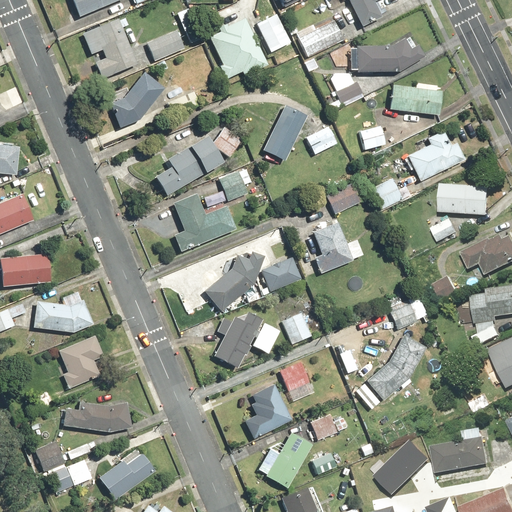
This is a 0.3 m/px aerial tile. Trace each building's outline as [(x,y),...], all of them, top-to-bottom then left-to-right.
[(62,0),(71,21),(121,0),(62,0)] [(347,0),(359,25),(384,14),(377,0),(378,0),(347,0)] [(188,9),(177,14),(185,31),(196,25),(188,9)] [(277,14),(256,25),(270,53),(291,43),(277,14)] [(335,16),(297,37),(308,57),(346,36),(335,16)] [(222,31),(210,36),(222,61),(219,62),(225,75),(243,67),(245,70),(264,62),(244,17),(221,27),(222,31)] [(135,64),(115,19),(95,28),(103,47),(97,49),(102,60),(92,64),(98,80),(135,64)] [(176,30),(146,43),(154,61),(184,48),(176,30)] [(355,44),(355,72),(401,73),(426,56),(417,43),(411,48),(404,37),(393,44),(355,44)] [(275,80),(283,77),(284,80),(292,76),(290,74),(301,69),(297,59),(271,71),(275,80)] [(348,68),(329,77),(342,103),(361,93),(348,68)] [(140,73),(117,101),(107,105),(116,128),(137,121),(162,90),(140,73)] [(390,85),(388,110),(441,114),(443,84),(417,82),(416,87),(390,85)] [(193,91),(186,95),(192,108),(200,105),(193,91)] [(184,95),(167,104),(173,117),(191,109),(184,95)] [(282,163),(304,117),(281,106),(259,152),(282,163)] [(327,123),(305,138),(316,154),(338,140),(327,123)] [(226,124),(211,145),(229,157),(243,135),(226,124)] [(382,125),(358,131),(363,150),(387,144),(382,125)] [(420,180),(465,158),(457,142),(452,144),(444,128),(426,136),(430,144),(408,155),(420,180)] [(151,179),(162,198),(218,167),(203,139),(164,161),(169,169),(151,179)] [(0,144),(0,174),(14,176),(17,147),(0,144)] [(239,171),(219,178),(227,201),(247,193),(239,171)] [(391,176),(370,188),(381,209),(402,198),(391,176)] [(352,179),(324,194),(335,214),(363,200),(352,179)] [(493,183),(441,182),(440,213),(492,214),(493,183)] [(171,237),(177,252),(233,230),(224,207),(201,215),(193,193),(169,203),(181,233),(171,237)] [(0,203),(0,234),(31,222),(20,195),(0,203)] [(439,212),(426,219),(439,243),(462,230),(454,216),(445,221),(439,212)] [(311,259),(317,274),(350,262),(335,222),(309,232),(318,256),(311,259)] [(492,234),(460,252),(471,271),(483,265),(489,276),(511,263),(511,238),(508,240),(504,232),(494,238),(492,234)] [(0,255),(0,258),(2,283),(49,279),(47,251),(0,255)] [(217,314),(251,286),(262,257),(248,252),(245,260),(234,257),(230,269),(201,293),(217,314)] [(261,269),(270,290),(299,278),(291,258),(261,269)] [(450,276),(434,284),(444,301),(459,293),(450,276)] [(489,297),(474,298),(476,323),(497,321),(497,315),(511,313),(511,286),(488,289),(489,297)] [(419,293),(386,309),(396,329),(429,314),(419,293)] [(32,324),(73,330),(93,322),(83,297),(68,302),(36,298),(32,324)] [(212,357),(235,369),(260,321),(246,314),(241,324),(231,319),(229,323),(221,319),(214,333),(222,337),(212,357)] [(303,314),(282,322),(291,346),(312,337),(303,314)] [(279,331),(263,323),(252,346),(268,353),(279,331)] [(474,338),(478,347),(501,335),(497,327),(474,338)] [(94,333),(58,349),(67,369),(61,372),(67,387),(100,373),(93,357),(103,353),(94,333)] [(385,363),(365,381),(382,400),(404,380),(424,345),(402,333),(385,363)] [(511,336),(489,348),(509,389),(511,387),(511,336)] [(300,361),(279,371),(293,402),(314,392),(300,361)] [(289,421),(270,384),(249,396),(253,403),(248,406),(253,416),(240,423),(250,441),(289,421)] [(52,404),(46,392),(24,402),(30,414),(52,404)] [(476,414),(492,406),(488,397),(472,405),(476,414)] [(64,405),(62,423),(108,429),(131,425),(126,400),(110,403),(78,399),(77,407),(64,405)] [(310,424),(318,440),(339,431),(332,415),(310,424)] [(284,491),(309,446),(288,434),(262,478),(284,491)] [(430,444),(435,474),(493,466),(489,436),(430,444)] [(84,461),(66,468),(63,469),(62,465),(65,464),(57,442),(34,451),(43,473),(46,471),(55,494),(73,486),(91,479),(84,461)] [(412,444),(377,478),(393,494),(427,459),(412,444)] [(97,473),(114,497),(154,468),(137,445),(97,473)] [(316,475),(336,465),(330,454),(325,457),(322,451),(313,455),(315,460),(310,463),(316,475)] [(511,511),(511,496),(508,487),(461,507),(462,511),(511,511)] [(314,511),(304,488),(278,498),(283,511),(314,511)] [(456,511),(450,498),(425,509),(425,511),(456,511)] [(171,511),(160,503),(154,511),(144,503),(137,511),(171,511)]
